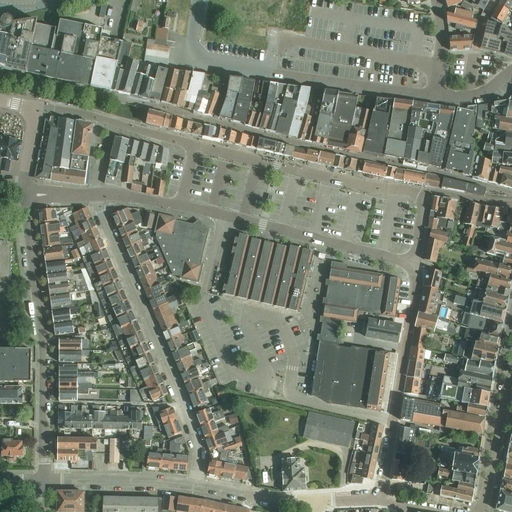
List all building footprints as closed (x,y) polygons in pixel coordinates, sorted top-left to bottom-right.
[(133,0),(130,11),(137,13),(140,0),(139,0),(133,0)] [(459,0),(444,0),(447,8),(461,3),(459,0)] [(471,4),(483,11),(488,0),(473,0),(473,1),(471,4)] [(511,3),(511,2),(509,1),(507,0),(501,0),(499,4),(504,8),(508,10),(511,3)] [(102,4),(99,18),(104,19),(107,2),(102,4)] [(495,11),(491,17),(500,23),(504,16),(508,10),(504,8),(499,4),(497,8),(495,11)] [(293,8),(288,7),(284,30),(295,32),(295,31),(302,32),(304,19),(298,18),(298,16),(292,15),(293,8)] [(454,16),(446,14),(447,22),(456,25),(461,26),(464,12),(455,10),(454,16)] [(464,12),(461,26),(465,27),(475,30),(477,22),(471,21),(473,14),(464,12)] [(0,67),(26,73),(33,40),(34,36),(37,21),(13,25),(13,22),(12,20),(11,19),(9,18),(6,18),(4,18),(3,20),(2,22),(0,21),(0,67)] [(55,79),(90,87),(100,38),(102,31),(102,30),(60,21),(56,36),(64,38),(61,54),(55,79)] [(497,25),(490,22),(487,22),(480,49),(504,55),(511,58),(511,35),(504,27),(501,28),(502,26),(497,25)] [(33,40),(26,73),(46,77),(53,44),(54,38),(55,36),(56,29),(36,24),(33,40)] [(221,27),(219,42),(219,43),(227,44),(229,28),(221,27)] [(100,38),(90,87),(110,92),(116,67),(123,43),(108,40),(110,32),(102,31),(100,38)] [(55,36),(54,38),(53,44),(46,77),(55,79),(61,54),(64,38),(56,36),(55,36)] [(474,36),(460,37),(460,50),(471,50),(474,36)] [(460,37),(449,38),(450,51),(460,50),(460,37)] [(110,92),(119,93),(125,70),(127,62),(131,45),(123,43),(119,58),(116,67),(110,92)] [(169,54),(170,48),(166,47),(147,44),(146,50),(169,54)] [(167,60),(168,57),(169,54),(146,50),(145,56),(167,60)] [(145,56),(144,61),(166,65),(167,60),(145,56)] [(119,93),(128,96),(136,74),(139,64),(127,62),(125,70),(119,93)] [(149,100),(150,96),(154,82),(151,81),(154,69),(148,68),(145,77),(139,98),(149,100)] [(158,69),(149,100),(159,103),(167,71),(158,69)] [(170,71),(167,80),(167,83),(161,102),(171,105),(176,87),(175,86),(178,72),(170,71)] [(185,73),(178,72),(175,86),(176,87),(171,105),(183,109),(190,84),(192,74),(185,73)] [(134,97),(139,98),(145,77),(136,74),(128,96),(134,97)] [(196,99),(197,99),(202,83),(204,76),(192,74),(190,84),(183,109),(192,111),(196,99)] [(197,99),(193,112),(204,115),(209,96),(206,96),(209,85),(212,85),(214,77),(204,76),(202,83),(197,99)] [(219,118),(232,122),(243,80),(230,79),(225,101),(219,118)] [(255,82),(243,80),(232,122),(244,126),(250,105),(251,103),(255,82)] [(221,91),(222,84),(214,82),(212,88),(209,96),(204,115),(211,117),(221,91)] [(254,95),(261,96),(263,83),(256,82),(254,95)] [(258,106),(255,114),(256,114),(251,127),(259,130),(263,117),(266,103),(270,84),(263,83),(261,96),(260,99),(258,106)] [(259,130),(266,131),(270,120),(274,104),(278,85),(270,84),(266,103),(263,117),(259,130)] [(266,131),(275,134),(281,110),(288,87),(278,85),(274,104),(270,120),(266,131)] [(275,134),(288,137),(301,88),(288,87),(281,110),(275,134)] [(288,137),(297,139),(304,116),(310,90),(301,88),(288,137)] [(297,139),(305,141),(308,130),(313,112),(316,91),(310,90),(304,116),(297,139)] [(305,141),(312,143),(322,106),(324,92),(316,91),(313,112),(308,130),(305,141)] [(312,143),(326,146),(334,119),(337,99),(338,94),(324,92),(322,106),(312,143)] [(338,94),(337,99),(345,101),(357,103),(358,96),(338,94)] [(350,128),(345,150),(360,154),(374,98),(367,97),(365,110),(356,109),(351,128),(350,128)] [(511,103),(511,104),(511,102),(511,97),(506,102),(485,105),(484,121),(492,124),(492,130),(511,133),(511,103)] [(334,119),(326,146),(333,148),(345,101),(337,99),(334,119)] [(388,116),(391,100),(376,99),(372,114),(388,116)] [(333,148),(345,150),(350,128),(351,128),(356,109),(357,103),(345,101),(333,148)] [(411,112),(413,103),(394,101),(392,110),(411,112)] [(244,126),(251,127),(256,114),(255,114),(252,113),(254,105),(252,104),(253,103),(251,103),(250,105),(244,126)] [(427,105),(424,105),(413,103),(411,112),(407,138),(407,144),(406,144),(403,160),(417,164),(420,149),(418,149),(423,129),(427,105)] [(440,107),(427,105),(423,129),(418,149),(420,149),(417,164),(427,167),(432,138),(434,138),(437,129),(438,122),(440,107)] [(485,105),(478,106),(476,127),(481,129),(483,130),(484,125),(484,121),(485,105)] [(443,170),(470,178),(476,155),(469,154),(477,106),(468,107),(467,111),(458,109),(443,170)] [(452,121),(455,109),(440,107),(438,122),(437,129),(434,138),(432,138),(427,167),(441,170),(451,125),(452,121)] [(407,138),(411,112),(392,110),(388,132),(384,156),(403,160),(406,144),(407,144),(407,138)] [(160,115),(149,113),(146,124),(158,127),(160,115)] [(388,116),(372,114),(363,152),(384,156),(388,132),(385,132),(388,116)] [(172,118),(160,115),(158,127),(169,130),(172,118)] [(43,135),(56,138),(59,120),(49,118),(48,122),(45,122),(43,135)] [(169,130),(180,132),(183,121),(172,118),(169,130)] [(54,153),(52,167),(68,171),(74,123),(59,120),(56,138),(54,153)] [(180,132),(191,135),(194,123),(183,121),(180,132)] [(76,123),(72,155),(70,171),(86,173),(88,158),(92,126),(76,123)] [(191,135),(202,137),(205,126),(194,123),(191,135)] [(215,129),(205,126),(202,137),(212,140),(215,129)] [(225,131),(215,129),(212,140),(223,142),(225,131)] [(492,164),(491,167),(510,169),(510,171),(511,170),(511,155),(494,153),(494,152),(493,152),(494,147),(489,145),(490,141),(491,141),(492,135),(489,133),(483,130),(481,129),(480,132),(489,136),(486,145),(486,144),(484,152),(488,152),(487,155),(493,157),(492,164)] [(236,134),(225,131),(223,142),(234,145),(236,134)] [(511,155),(511,134),(506,134),(497,132),(495,142),(491,141),(490,141),(489,145),(494,147),(493,152),(494,152),(494,153),(511,155)] [(236,134),(234,145),(245,147),(248,136),(236,134)] [(54,153),(55,143),(56,138),(43,135),(40,150),(54,153)] [(256,150),(259,139),(248,136),(245,147),(256,150)] [(11,160),(18,161),(22,142),(0,137),(0,165),(1,166),(0,170),(8,172),(11,160)] [(122,171),(125,156),(129,142),(115,138),(109,163),(104,185),(120,189),(122,171)] [(268,141),(259,139),(256,150),(265,152),(268,141)] [(277,143),(268,141),(265,152),(274,154),(277,143)] [(139,144),(129,142),(125,156),(130,157),(128,167),(124,167),(122,184),(131,186),(133,168),(134,164),(139,144)] [(286,146),(277,143),(274,154),(283,156),(286,146)] [(139,144),(134,164),(136,165),(137,160),(145,162),(149,146),(139,144)] [(148,175),(151,165),(154,166),(154,164),(158,149),(149,146),(145,162),(144,167),(143,174),(148,175)] [(286,146),(283,156),(292,158),(294,148),(286,146)] [(294,148),(292,158),(303,161),(305,161),(307,151),(294,148)] [(154,164),(161,166),(160,170),(165,171),(166,168),(167,164),(168,151),(158,149),(154,164)] [(38,164),(52,167),(54,153),(40,150),(38,164)] [(320,154),(307,151),(305,161),(315,163),(318,164),(320,154)] [(320,154),(318,164),(331,167),(332,168),(335,157),(320,154)] [(332,168),(343,170),(346,159),(335,157),(332,168)] [(491,173),(491,167),(492,164),(477,158),(475,165),(476,165),(472,178),(487,183),(489,173),(491,173)] [(346,159),(343,170),(355,172),(357,161),(346,159)] [(388,168),(360,162),(357,173),(384,179),(388,168)] [(52,167),(38,164),(35,179),(50,181),(52,167)] [(52,167),(50,181),(84,186),(86,173),(70,171),(68,171),(52,167)] [(511,170),(510,171),(510,169),(491,167),(491,173),(489,173),(487,183),(511,189),(511,170)] [(405,171),(388,168),(384,179),(402,182),(405,171)] [(432,177),(405,171),(402,182),(431,188),(432,177)] [(431,188),(438,189),(440,179),(432,177),(431,188)] [(443,180),(441,189),(465,194),(467,185),(443,180)] [(155,190),(150,189),(150,196),(162,198),(162,194),(163,192),(164,182),(157,181),(155,190)] [(131,186),(130,191),(140,193),(141,188),(142,184),(131,182),(131,186)] [(484,198),(485,196),(486,190),(467,185),(465,194),(484,198)] [(433,198),(429,219),(438,220),(438,218),(441,200),(433,198)] [(447,220),(448,220),(445,234),(450,235),(451,230),(452,230),(454,221),(458,203),(441,200),(438,218),(438,220),(429,219),(429,223),(438,225),(437,227),(442,228),(445,229),(447,220)] [(471,230),(468,230),(467,229),(465,237),(465,236),(462,245),(465,246),(464,249),(470,250),(471,247),(475,228),(476,225),(475,225),(479,207),(469,205),(464,225),(472,227),(471,230)] [(489,209),(479,207),(475,225),(476,225),(478,226),(478,227),(485,229),(486,226),(489,209)] [(75,226),(90,219),(86,209),(72,215),(75,221),(74,222),(75,226)] [(117,229),(140,219),(137,213),(130,216),(127,209),(111,216),(117,229)] [(501,211),(489,209),(486,226),(497,229),(501,211)] [(38,213),(39,224),(58,221),(58,216),(55,217),(54,211),(38,213)] [(153,216),(145,214),(142,228),(150,230),(153,216)] [(156,235),(155,237),(172,276),(180,278),(179,280),(198,285),(203,266),(200,265),(209,230),(203,228),(198,231),(195,226),(176,222),(177,219),(158,215),(153,234),(156,235)] [(62,223),(40,226),(41,237),(58,235),(60,235),(59,229),(68,227),(66,223),(64,218),(63,216),(59,218),(62,223)] [(78,230),(80,234),(81,235),(95,229),(90,219),(75,226),(69,228),(71,233),(78,230)] [(140,219),(117,229),(121,239),(136,233),(134,228),(142,224),(140,219)] [(441,233),(442,228),(437,227),(438,225),(429,223),(427,231),(430,231),(441,233)] [(0,382),(5,382),(30,383),(31,350),(0,349),(0,291),(7,292),(7,289),(10,289),(11,246),(7,246),(7,230),(0,229),(0,382)] [(81,235),(83,241),(76,244),(79,249),(84,246),(99,240),(95,229),(81,235)] [(448,245),(450,235),(445,234),(441,233),(430,231),(428,240),(441,243),(448,245)] [(125,249),(146,241),(143,235),(138,237),(136,233),(121,239),(125,249)] [(43,248),(61,246),(73,244),(72,239),(58,241),(58,235),(41,237),(43,248)] [(222,296),(235,299),(248,302),(260,305),(272,308),(286,311),(299,314),(314,255),(301,252),(287,248),(287,250),(275,247),(262,244),(250,241),(250,239),(237,236),(222,296)] [(511,255),(511,247),(504,245),(505,242),(491,239),(488,251),(471,247),(470,250),(486,255),(497,258),(497,255),(505,257),(506,254),(511,255)] [(90,256),(104,250),(99,240),(84,246),(86,250),(87,250),(90,256)] [(437,258),(441,243),(428,240),(425,253),(431,255),(431,256),(437,258)] [(130,259),(145,253),(142,248),(148,246),(146,241),(125,249),(130,259)] [(66,247),(43,250),(44,262),(68,259),(66,247)] [(157,260),(163,258),(163,257),(158,247),(158,248),(153,250),(155,254),(157,260)] [(77,250),(71,253),(74,260),(80,259),(77,250)] [(104,250),(90,256),(92,262),(88,264),(86,258),(85,258),(83,259),(85,265),(87,270),(93,267),(108,260),(104,250)] [(130,259),(134,270),(149,264),(156,261),(157,260),(155,254),(146,257),(145,253),(130,259)] [(431,255),(425,253),(424,261),(435,264),(437,258),(431,256),(431,255)] [(511,268),(511,255),(506,254),(505,257),(504,260),(500,259),(499,266),(511,268)] [(98,277),(113,270),(108,260),(93,267),(95,272),(96,271),(98,277)] [(466,273),(469,274),(485,277),(484,279),(489,279),(490,275),(511,280),(511,268),(499,266),(477,260),(474,271),(467,270),(466,273)] [(72,273),(72,271),(74,271),(74,268),(66,269),(65,264),(71,263),(71,261),(45,264),(46,276),(72,273)] [(134,270),(139,280),(153,274),(149,264),(134,270)] [(339,345),(343,322),(356,324),(358,313),(380,316),(380,317),(395,319),(401,281),(382,278),(383,276),(331,268),(320,342),(339,345)] [(73,276),(72,273),(46,276),(48,288),(91,282),(85,269),(82,270),(81,270),(82,274),(73,276)] [(99,277),(101,283),(94,286),(97,290),(118,281),(113,270),(98,277),(99,277)] [(425,287),(437,290),(441,274),(428,270),(424,287),(425,287)] [(153,274),(139,280),(143,291),(160,284),(165,282),(163,277),(156,279),(153,274)] [(477,282),(475,290),(508,299),(511,281),(511,280),(490,275),(489,279),(484,279),(485,277),(469,274),(468,280),(477,282)] [(105,292),(108,297),(108,298),(122,291),(118,281),(97,290),(98,295),(105,292)] [(90,294),(95,293),(91,282),(48,288),(49,299),(69,297),(69,294),(88,292),(88,291),(89,291),(90,294)] [(143,291),(148,301),(164,294),(160,284),(143,291)] [(425,287),(419,314),(431,317),(437,290),(425,287)] [(475,290),(473,294),(478,296),(476,303),(506,311),(508,299),(475,290)] [(111,308),(126,301),(122,291),(108,298),(108,297),(100,300),(103,306),(110,303),(111,304),(110,305),(111,308)] [(95,293),(90,294),(92,305),(100,303),(95,293)] [(173,296),(176,302),(178,307),(185,304),(180,293),(173,296)] [(148,301),(152,311),(176,302),(173,296),(167,299),(164,294),(148,301)] [(74,308),(73,302),(70,303),(69,297),(49,299),(51,311),(74,308)] [(471,309),(470,314),(465,313),(461,325),(469,327),(468,330),(472,331),(482,334),(484,327),(487,320),(503,324),(506,311),(476,303),(455,297),(453,305),(471,309)] [(116,318),(131,312),(126,301),(111,308),(113,313),(114,312),(116,318)] [(178,307),(176,302),(152,311),(157,322),(173,315),(171,310),(178,307)] [(51,313),(52,325),(71,322),(70,316),(79,314),(78,309),(51,313)] [(114,332),(136,323),(131,312),(116,318),(119,325),(116,326),(116,325),(111,327),(114,332)] [(419,314),(418,316),(418,318),(416,328),(428,331),(433,333),(434,331),(448,334),(451,324),(437,319),(438,318),(431,317),(419,314)] [(161,332),(179,325),(177,320),(176,321),(173,315),(157,322),(161,332)] [(488,335),(500,338),(503,324),(487,320),(484,327),(482,334),(488,335)] [(398,343),(401,327),(368,321),(365,338),(398,343)] [(74,329),(74,322),(73,322),(71,322),(52,325),(54,336),(75,333),(75,332),(73,332),(73,329),(74,329)] [(177,330),(186,327),(188,326),(186,322),(179,325),(161,332),(166,343),(180,337),(177,330)] [(125,339),(140,333),(136,323),(114,332),(116,337),(120,335),(123,334),(125,339)] [(416,328),(412,348),(424,351),(428,331),(416,328)] [(466,329),(462,341),(466,342),(472,343),(498,349),(500,338),(488,335),(482,334),(472,331),(468,330),(466,329)] [(140,333),(125,339),(130,350),(145,343),(140,333)] [(58,351),(81,351),(81,337),(74,337),(74,338),(72,338),(72,339),(58,339),(58,351)] [(170,353),(189,345),(187,341),(185,342),(183,343),(180,337),(166,343),(170,353)] [(320,342),(315,373),(385,383),(390,353),(351,347),(351,349),(339,347),(339,345),(320,342)] [(462,359),(461,360),(479,364),(480,361),(495,364),(498,349),(472,343),(466,342),(462,359)] [(134,360),(149,354),(145,343),(130,350),(134,360)] [(189,345),(170,353),(175,364),(189,358),(191,357),(198,354),(196,349),(194,343),(192,344),(189,345)] [(425,351),(424,351),(412,348),(409,361),(423,364),(425,351)] [(81,351),(58,351),(58,363),(79,363),(81,363),(81,356),(89,356),(89,351),(81,351)] [(132,374),(154,364),(149,354),(134,360),(137,366),(130,368),(132,374)] [(445,355),(444,362),(459,365),(457,371),(460,372),(492,379),(495,364),(480,361),(479,364),(461,360),(462,359),(445,355)] [(189,358),(175,364),(179,374),(195,368),(203,365),(200,359),(191,362),(189,358)] [(409,361),(407,378),(420,381),(423,364),(409,361)] [(143,381),(158,375),(154,364),(132,374),(134,378),(140,376),(141,375),(143,381)] [(58,379),(77,379),(77,378),(94,378),(94,374),(77,374),(77,367),(58,367),(58,379)] [(184,385),(199,378),(196,372),(197,371),(195,368),(179,374),(183,384),(184,385)] [(490,389),(492,379),(460,372),(458,380),(458,383),(490,389)] [(385,383),(315,373),(311,397),(316,398),(329,405),(380,413),(385,383)] [(138,391),(140,395),(163,385),(158,375),(143,381),(146,387),(138,391)] [(464,390),(489,394),(490,389),(458,383),(458,380),(444,377),(443,385),(464,389),(464,390)] [(125,378),(125,388),(136,388),(131,378),(125,378)] [(188,396),(208,388),(211,387),(209,381),(201,384),(199,378),(184,385),(188,396)] [(417,398),(418,396),(420,381),(407,378),(404,394),(409,395),(408,399),(418,401),(418,399),(417,398)] [(91,385),(77,385),(77,379),(58,379),(58,390),(88,390),(91,390),(91,385)] [(1,404),(22,404),(23,394),(22,394),(22,387),(8,387),(8,384),(5,384),(5,382),(0,382),(0,387),(1,387),(0,395),(0,403),(1,403),(1,404)] [(152,402),(168,396),(163,385),(140,395),(142,399),(150,396),(152,402)] [(208,388),(188,396),(194,412),(207,408),(206,404),(207,404),(203,395),(208,393),(210,393),(208,388)] [(229,395),(227,391),(218,389),(215,390),(218,399),(229,395)] [(77,395),(83,395),(88,395),(88,390),(58,390),(58,402),(77,402),(77,395)] [(130,390),(130,403),(143,403),(137,390),(130,390)] [(464,390),(462,404),(468,405),(487,408),(489,394),(464,390)] [(440,405),(437,405),(418,401),(408,399),(404,399),(400,421),(434,427),(439,428),(439,433),(445,434),(446,429),(482,435),(485,419),(452,414),(439,411),(440,405)] [(456,412),(485,417),(487,408),(468,405),(468,408),(457,406),(456,412)] [(64,406),(58,406),(58,429),(70,429),(70,414),(66,414),(66,412),(64,412),(64,406)] [(82,430),(82,407),(81,407),(81,412),(77,412),(77,407),(71,407),(71,414),(70,414),(70,429),(82,430)] [(94,430),(94,407),(92,407),(92,411),(87,411),(87,407),(82,407),(82,430),(94,430)] [(105,413),(99,412),(99,407),(94,407),(94,430),(106,430),(106,418),(105,418),(105,413)] [(130,408),(130,418),(129,418),(129,430),(141,431),(142,418),(142,412),(137,412),(137,408),(130,408)] [(164,408),(157,408),(162,422),(157,424),(158,427),(176,421),(172,409),(165,411),(164,408)] [(225,418),(222,410),(211,414),(209,409),(195,414),(200,427),(214,422),(219,420),(225,418)] [(106,418),(106,430),(118,430),(118,411),(110,411),(110,418),(106,418)] [(129,430),(129,418),(124,418),(124,415),(122,415),(122,411),(118,411),(118,430),(129,430)] [(348,449),(354,423),(309,413),(307,421),(303,438),(309,440),(348,449)] [(231,425),(238,423),(236,414),(228,416),(231,425)] [(153,433),(153,427),(151,426),(151,421),(144,421),(144,433),(153,433)] [(176,421),(158,427),(160,432),(165,430),(168,439),(181,434),(176,421)] [(200,427),(205,440),(223,433),(229,430),(228,425),(216,429),(214,422),(200,427)] [(357,432),(355,440),(363,442),(380,445),(384,427),(373,425),(372,426),(370,436),(362,434),(363,430),(357,428),(357,432)] [(395,454),(406,455),(409,455),(410,448),(415,449),(418,431),(410,430),(410,429),(399,427),(395,454)] [(224,451),(226,451),(227,451),(238,447),(243,445),(240,437),(234,439),(236,442),(223,447),(220,438),(224,437),(223,433),(205,440),(209,452),(217,450),(223,447),(224,451)] [(173,471),(186,472),(187,458),(179,457),(180,445),(185,443),(182,437),(174,440),(175,444),(173,471)] [(0,438),(0,447),(2,447),(2,456),(8,456),(8,460),(9,462),(14,462),(16,460),(16,457),(22,457),(22,447),(22,442),(12,442),(12,440),(2,440),(2,438),(0,438)] [(97,440),(58,439),(57,450),(85,450),(85,451),(97,451),(97,440)] [(118,449),(118,441),(110,440),(109,464),(118,465),(118,456),(126,455),(126,449),(118,449)] [(160,469),(173,471),(175,444),(174,440),(170,442),(169,451),(170,451),(170,456),(161,455),(160,469)] [(362,454),(377,457),(380,445),(363,442),(363,445),(364,445),(362,454)] [(219,463),(210,461),(207,475),(220,478),(225,453),(226,451),(224,451),(223,447),(217,450),(218,453),(221,453),(219,463)] [(440,452),(439,456),(478,463),(480,451),(462,448),(458,448),(458,452),(455,451),(455,450),(441,448),(440,452)] [(78,464),(78,459),(78,458),(85,458),(85,451),(85,450),(57,450),(57,462),(71,462),(71,464),(78,464)] [(160,469),(161,455),(162,450),(157,450),(157,455),(148,454),(146,468),(160,469)] [(226,451),(220,478),(233,481),(234,478),(246,481),(246,479),(251,480),(252,480),(249,468),(236,465),(236,467),(227,465),(229,457),(230,450),(227,451),(226,451)] [(362,466),(375,469),(377,457),(362,454),(360,462),(363,463),(362,466)] [(453,462),(452,472),(476,476),(478,463),(439,456),(439,459),(453,462)] [(283,493),(306,491),(305,469),(300,470),(299,460),(282,461),(283,471),(282,471),(283,493)] [(394,460),(391,480),(405,482),(408,463),(394,460)] [(511,465),(506,465),(502,481),(511,482),(511,465)] [(363,468),(361,477),(362,477),(361,478),(363,479),(372,481),(375,469),(362,466),(362,468),(363,468)] [(475,486),(476,476),(452,472),(439,469),(437,476),(448,478),(449,476),(450,476),(451,474),(452,475),(451,481),(475,486)] [(353,476),(351,484),(362,485),(363,479),(361,478),(362,477),(361,477),(353,476)] [(457,487),(457,490),(457,491),(473,494),(475,486),(451,481),(450,485),(457,487)] [(511,482),(502,481),(500,491),(511,493),(511,482)] [(442,488),(440,497),(472,503),(473,494),(457,491),(442,488)] [(511,511),(511,493),(500,491),(496,511),(502,511),(511,511)] [(83,511),(84,493),(74,493),(57,492),(56,511),(83,511)] [(164,500),(159,499),(157,511),(175,511),(178,500),(176,499),(164,497),(164,500)] [(178,497),(178,500),(175,511),(188,511),(191,499),(178,497)] [(103,511),(157,511),(159,499),(104,498),(103,511)] [(201,511),(203,501),(191,499),(188,511),(201,511)] [(213,511),(215,503),(204,501),(203,501),(201,511),(213,511)] [(225,511),(227,505),(215,503),(213,511),(225,511)]
